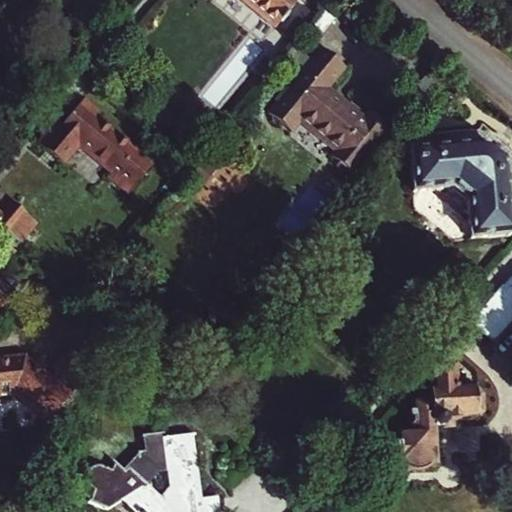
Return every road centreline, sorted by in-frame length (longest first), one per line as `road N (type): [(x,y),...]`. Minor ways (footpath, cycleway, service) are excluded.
road 1 (unknown): [(159,0),(49,128)]
road 2 (residential): [(511,80),(412,0)]
